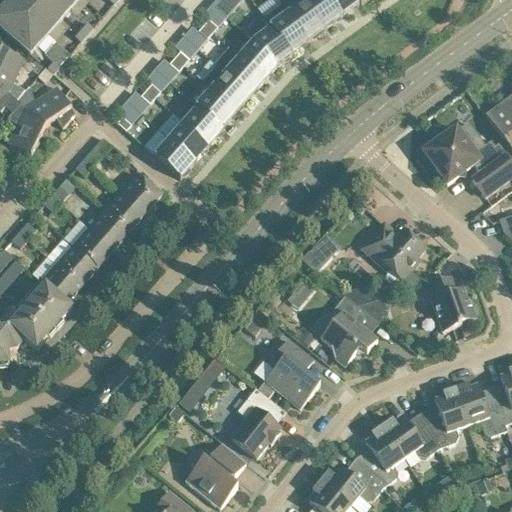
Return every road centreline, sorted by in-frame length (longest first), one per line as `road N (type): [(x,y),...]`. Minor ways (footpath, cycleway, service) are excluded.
road 1 (secondary): [(130,376),(349,132)]
road 2 (residential): [(272,511),(335,434),(379,398),(511,347)]
road 3 (residential): [(217,231),(84,375),(0,421)]
road 4 (residential): [(217,231),(95,124),(41,176),(10,183),(0,195)]
road 5 (residential): [(511,330),(486,259),(349,132)]
road 6 (secondary): [(349,132),(511,9)]
road 7 (secondary): [(0,477),(75,444),(130,376)]
road 8 (secondary): [(130,376),(52,428),(0,448)]
